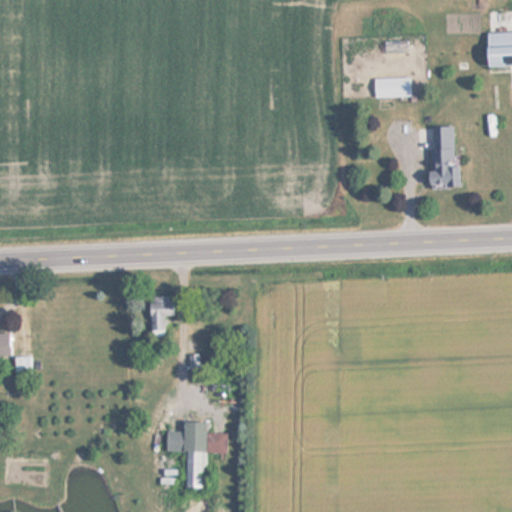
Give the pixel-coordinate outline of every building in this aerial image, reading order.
[(511,30),(481,32),(482,66),(511,65),(511,30)] [(405,40),(382,40),(382,51),(405,51),(405,40)] [(372,77),(372,97),(409,97),(409,77),(372,77)] [(430,126),(431,169),(423,169),(423,188),(455,187),(453,125),(430,126)] [(161,316),(171,316),(170,296),(146,297),(146,337),(161,336),(161,316)] [(0,357),(10,357),(9,332),(0,332),(0,357)] [(13,375),(26,377),(28,362),(15,361),(13,375)] [(205,487),(205,422),(180,422),(180,431),(164,431),(164,451),(183,451),(183,487),(205,487)]
